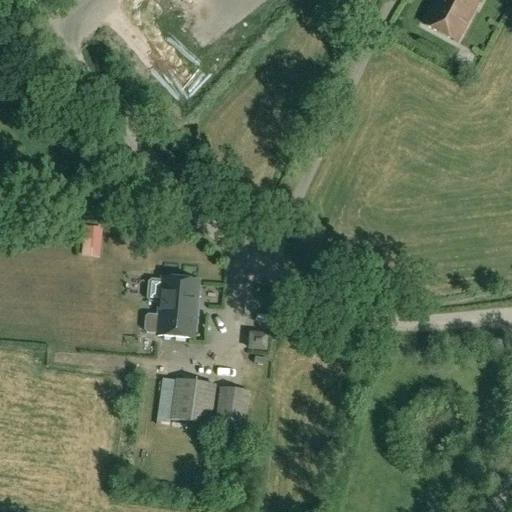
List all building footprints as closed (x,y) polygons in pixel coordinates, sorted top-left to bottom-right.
[(457,43),(479,1),(477,0),(435,0),(422,25),(457,43)] [(84,230),(81,258),(99,261),(103,232),(84,230)] [(146,334),(157,335),(157,336),(192,339),(198,282),(163,278),(163,282),(151,281),(148,284),(146,300),(149,303),(158,304),(156,317),(147,316),(145,318),(144,331),(146,334)] [(265,350),(267,336),(251,334),(249,349),(265,350)] [(210,425),(216,387),(176,381),(171,419),(210,425)] [(244,432),(249,393),(221,389),(216,429),(244,432)]
